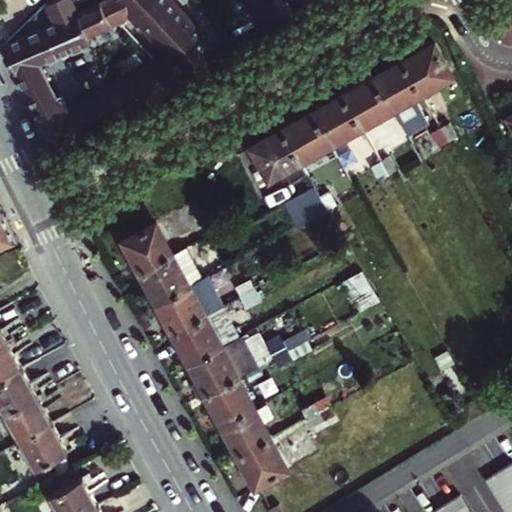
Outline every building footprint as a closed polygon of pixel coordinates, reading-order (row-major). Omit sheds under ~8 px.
[(93,28),(136,9),(128,0),(98,0),(83,6),(79,0),(51,0),(60,17),(11,40),(9,42),(41,106),(63,95),(46,60),(95,33),(93,28)] [(128,0),(136,9),(173,54),(178,60),(202,39),(209,34),(179,0),(128,0)] [(275,30),(303,16),(291,0),(253,0),(272,24),(275,30)] [(68,140),(216,62),(202,39),(178,60),(173,54),(138,73),(135,67),(129,71),(132,77),(98,95),(96,90),(89,94),(92,99),(79,106),(71,91),(63,95),(41,106),(55,134),(68,140)] [(406,62),(423,94),(453,77),(436,45),(406,62)] [(423,94),(406,62),(376,79),(394,111),(407,133),(429,121),(415,98),(423,94)] [(345,97),(363,128),(394,111),(376,79),(345,97)] [(333,145),(363,128),(345,97),(315,113),(333,145)] [(333,145),(315,113),(285,131),(302,162),(311,177),(342,160),(333,145)] [(450,121),(442,126),(449,139),(458,134),(450,121)] [(442,126),(433,131),(440,144),(449,139),(442,126)] [(302,162),(285,131),(255,147),(273,179),(302,162)] [(390,155),(381,160),(388,174),(397,169),(390,155)] [(381,160),(372,165),(380,179),(388,174),(381,160)] [(322,198),(329,210),(338,205),(331,193),(322,198)] [(288,208),(298,227),(329,210),(322,198),(314,202),(310,195),(288,208)] [(0,249),(20,241),(4,210),(0,211),(0,249)] [(210,237),(222,230),(217,220),(204,227),(210,237)] [(143,272),(174,255),(158,225),(126,242),(143,272)] [(222,230),(210,237),(214,244),(227,237),(222,230)] [(159,302),(204,278),(187,248),(174,255),(143,272),(159,302)] [(357,301),(373,294),(362,271),(346,278),(357,301)] [(175,333),(226,306),(210,275),(204,278),(159,302),(175,333)] [(238,288),(242,297),(254,291),(249,282),(238,288)] [(259,300),(254,291),(242,297),(247,306),(259,300)] [(175,333),(192,364),(223,347),(243,336),(226,306),(175,333)] [(0,346),(9,341),(0,324),(0,346)] [(223,347),(192,364),(209,395),(240,378),(259,368),(243,336),(223,347)] [(0,381),(25,368),(9,341),(0,346),(0,381)] [(271,350),(276,359),(287,353),(283,344),(271,350)] [(293,362),(287,353),(276,359),(281,368),(293,362)] [(0,417),(0,418),(40,396),(25,368),(0,381),(0,417)] [(256,407),(240,378),(209,395),(225,424),(256,407)] [(26,438),(55,422),(40,396),(11,412),(26,438)] [(308,419),(320,413),(316,405),(304,412),(308,419)] [(242,456),(273,439),(256,407),(225,424),(242,456)] [(325,423),(320,413),(308,419),(314,429),(325,423)] [(70,449),(55,422),(26,438),(41,465),(70,449)] [(273,439),(242,456),(258,486),(290,469),(273,439)] [(511,511),(511,460),(486,476),(508,511),(511,511)] [(88,511),(103,504),(87,477),(57,493),(67,511),(88,511)] [(471,511),(460,493),(434,508),(436,511),(471,511)] [(289,511),(282,500),(271,507),(273,511),(289,511)]
